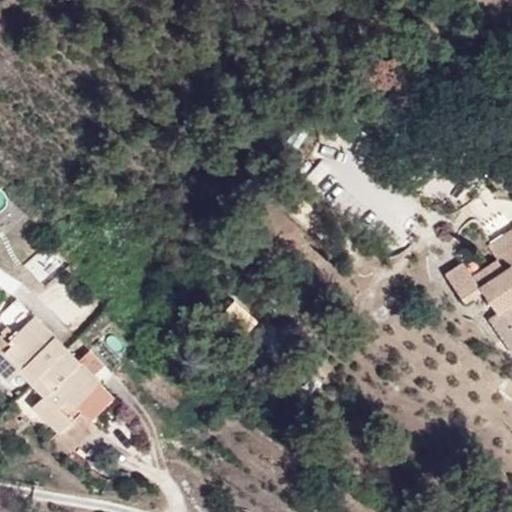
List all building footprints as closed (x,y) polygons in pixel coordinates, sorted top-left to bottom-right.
[(490,319),(511,351),(511,230),(489,246),(498,259),(505,268),(479,286),(473,276),(463,262),(446,274),(465,301),(483,289),(499,313),(490,319)] [(51,241),(24,264),(43,286),(70,263),(51,241)] [(479,286),(505,268),(498,259),(473,276),(479,286)] [(257,320),(243,308),(231,322),(245,334),(257,320)] [(17,378),(30,391),(64,357),(29,324),(6,347),(0,341),(0,383),(6,390),(17,378)] [(116,328),(103,337),(119,358),(131,349),(116,328)] [(64,357),(30,391),(44,404),(32,415),(60,442),(81,421),(86,426),(92,419),(81,408),(98,391),(64,357)] [(95,435),(86,426),(81,421),(60,442),(48,453),(63,468),(95,435)]
